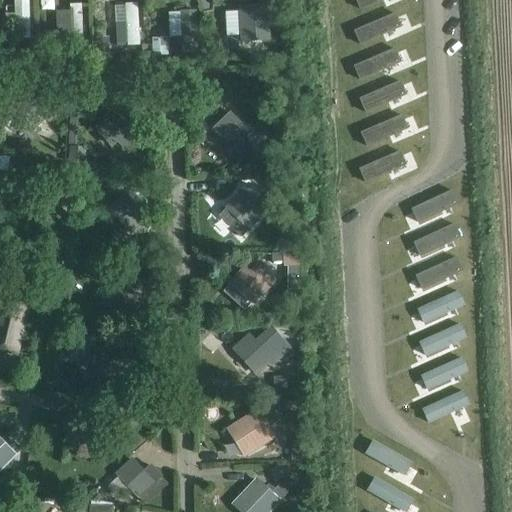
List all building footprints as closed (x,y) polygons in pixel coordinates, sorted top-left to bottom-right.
[(356,0),(360,9),(381,0),(356,0)] [(15,38),(30,38),(29,1),(15,1),(15,38)] [(57,37),(83,36),(82,3),(70,3),(70,9),(57,9),(57,37)] [(241,40),(270,38),(268,3),(239,4),(239,10),(226,11),(227,36),(241,36),(241,40)] [(117,45),(140,44),(137,5),(115,6),(117,45)] [(182,51),(198,50),(196,9),(169,10),(170,37),(181,36),(182,51)] [(395,13),(354,30),(360,44),(401,27),(395,13)] [(153,54),(168,53),(167,36),(152,37),(153,54)] [(395,48),(354,65),(360,79),(401,62),(395,48)] [(400,81),(359,98),(365,112),(406,95),(400,81)] [(10,110),(1,118),(3,121),(3,123),(3,124),(3,126),(4,127),(5,129),(6,130),(7,131),(9,132),(10,132),(12,132),(13,132),(22,124),(30,132),(37,126),(40,128),(46,123),(44,120),(45,119),(47,121),(58,112),(42,94),(31,104),(23,95),(21,92),(13,99),(15,102),(8,108),(10,110)] [(103,119),(94,128),(112,148),(117,143),(124,150),(154,124),(136,104),(130,110),(121,100),(102,117),(103,119)] [(229,112),(212,129),(222,139),(232,149),(229,152),(239,163),(259,143),(240,123),(229,112)] [(402,115),(361,132),(367,146),(408,129),(402,115)] [(70,147),(69,167),(84,168),(85,148),(70,147)] [(400,151),(359,169),(365,183),(406,165),(400,151)] [(0,156),(0,170),(7,171),(9,158),(0,156)] [(226,208),(218,216),(240,238),(270,205),(247,182),(224,207),(226,208)] [(125,195),(110,208),(131,232),(136,228),(151,215),(157,210),(135,186),(125,195)] [(452,190),(412,209),(418,223),(458,204),(452,190)] [(454,224),(414,243),(420,256),(461,238),(454,224)] [(90,250),(78,260),(85,269),(97,259),(90,250)] [(282,254),(283,267),(300,266),(299,253),(282,254)] [(457,257),(416,276),(422,290),(463,271),(457,257)] [(231,283),(224,290),(239,303),(246,296),(254,304),(272,284),(264,277),(260,282),(244,267),(230,282),(231,283)] [(113,285),(106,292),(119,308),(127,301),(134,310),(135,311),(138,309),(137,308),(154,293),(148,285),(143,289),(129,272),(113,285)] [(5,286),(3,295),(31,302),(33,293),(5,286)] [(459,290),(418,309),(424,323),(465,304),(459,290)] [(0,347),(18,352),(30,307),(0,300),(0,347)] [(460,324),(420,342),(426,356),(467,337),(460,324)] [(249,335),(234,349),(256,373),(271,359),(274,356),(277,360),(289,349),(272,330),(257,344),(249,335)] [(59,347),(75,347),(74,333),(58,333),(59,347)] [(96,343),(96,376),(145,374),(145,342),(96,343)] [(462,357),(422,376),(428,390),(468,371),(462,357)] [(273,377),(273,390),(286,390),(286,377),(273,377)] [(464,391),(423,409),(430,423),(470,404),(464,391)] [(257,410),(226,430),(243,457),(274,437),(257,410)] [(0,437),(0,470),(16,454),(0,437)] [(374,440),(366,454),(405,476),(412,463),(374,440)] [(131,459),(116,473),(138,497),(145,504),(151,499),(166,484),(150,467),(144,472),(131,459)] [(278,464),(268,471),(276,483),(286,476),(278,464)] [(375,478),(368,491),(404,511),(406,511),(414,500),(375,478)] [(255,480),(232,504),(240,511),(269,511),(287,493),(279,485),(273,491),(270,488),(267,491),(255,480)] [(0,511),(11,511),(0,501),(0,511)]
